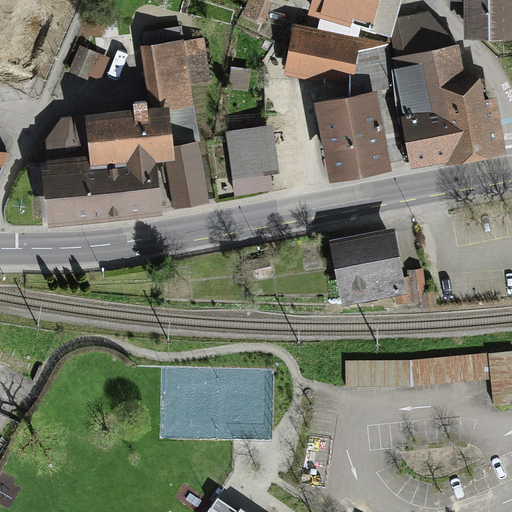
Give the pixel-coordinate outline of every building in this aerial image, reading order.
[(0,0),(0,19),(5,22),(4,26),(33,37),(48,0),(0,0)] [(267,0),(265,0),(250,0),(245,13),(259,19),(267,0)] [(312,0),(310,8),(323,12),(318,27),(388,41),(390,32),(393,23),(399,0),(312,0)] [(507,0),(465,0),(466,32),(471,32),(508,31),(507,0)] [(458,46),(436,20),(414,25),(412,17),(398,19),(396,23),(396,28),(394,28),(394,40),(406,112),(397,114),(405,160),(406,160),(495,144),(487,96),(479,98),(476,79),(464,81),(458,46)] [(289,62),(325,70),(323,100),(336,172),(405,160),(392,88),(394,87),(392,73),(391,73),(386,43),(296,26),(289,62)] [(188,83),(209,81),(204,39),(173,43),(171,29),(144,33),(155,109),(148,110),(147,101),(135,101),(136,111),(63,118),(47,138),(49,161),(31,163),(34,195),(53,194),(55,217),(126,211),(126,209),(155,205),(151,156),(167,155),(166,149),(197,143),(188,83)] [(71,70),(87,76),(97,52),(81,46),(71,70)] [(236,177),(272,172),(265,126),(229,132),(236,177)] [(169,166),(163,167),(166,183),(169,183),(174,208),(208,201),(197,143),(166,149),(167,155),(169,166)] [(0,173),(8,153),(0,152),(0,173)] [(391,235),(338,246),(349,301),(401,291),(398,278),(391,235)] [(269,260),(248,264),(250,278),(271,274),(269,260)] [(410,270),(411,276),(398,278),(401,291),(402,302),(423,298),(424,307),(426,307),(438,305),(436,290),(427,291),(423,267),(420,268),(410,270)] [(491,378),(494,405),(511,402),(511,351),(488,354),(491,378)] [(346,386),(413,385),(491,378),(488,354),(412,361),(346,360),(346,386)] [(247,511),(235,503),(229,511),(247,511)]
